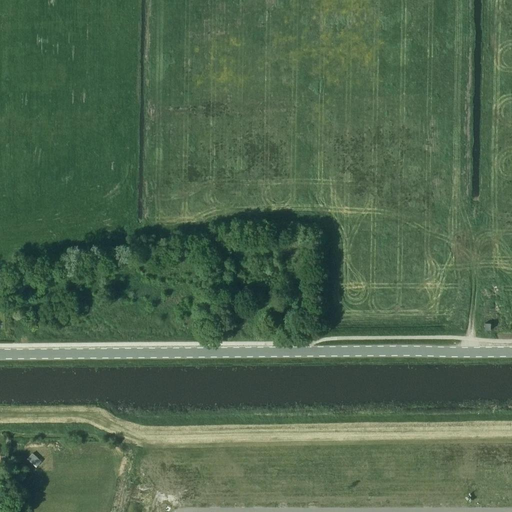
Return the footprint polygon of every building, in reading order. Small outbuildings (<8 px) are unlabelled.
[(39,465),(44,459),(35,451),(30,457),(39,465)] [(413,474),(413,479),(419,479),(419,483),(434,483),(434,451),(419,451),(419,474),(413,474)] [(434,483),(434,484),(449,484),(449,480),(456,480),(456,475),(449,475),(449,451),(434,451),(434,483)] [(493,451),(493,485),(508,485),(508,479),(511,478),(511,473),(508,474),(508,451),(493,451)] [(208,454),(208,488),(224,488),(224,482),(230,482),(230,477),(224,477),(224,454),(208,454)] [(243,476),(243,481),(249,481),(249,485),(264,485),(264,454),(249,454),(249,476),(243,476)] [(264,485),(264,487),(279,487),(279,483),(285,483),(285,478),(279,478),(279,454),(264,454),(264,485)] [(298,477),(298,482),(304,482),(304,488),(320,488),(320,454),(304,454),(304,477),(298,477)]
